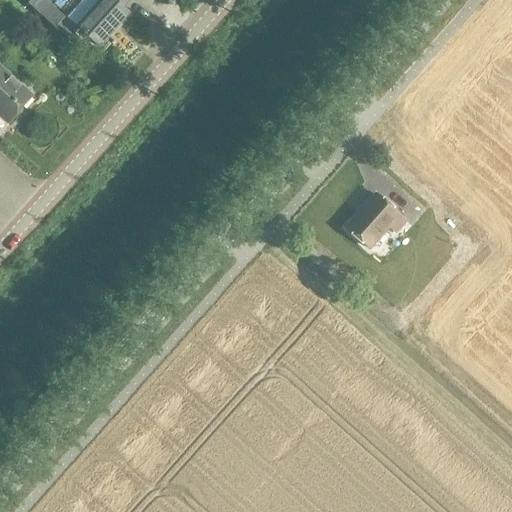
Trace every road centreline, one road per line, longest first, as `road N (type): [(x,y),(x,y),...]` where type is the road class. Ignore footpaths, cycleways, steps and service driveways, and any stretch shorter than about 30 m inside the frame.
road 1 (secondary): [(0,491),(438,0)]
road 2 (tertiary): [(224,0),(0,251)]
